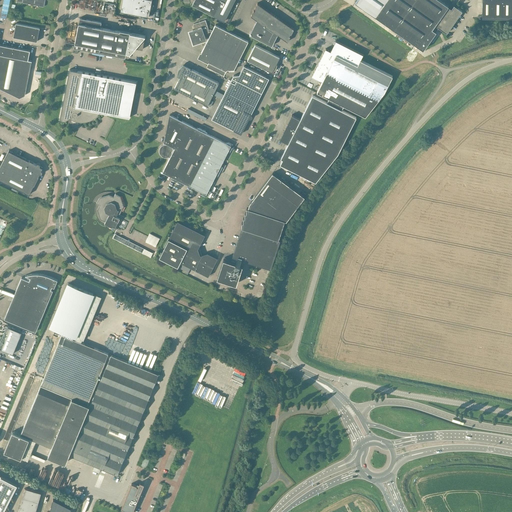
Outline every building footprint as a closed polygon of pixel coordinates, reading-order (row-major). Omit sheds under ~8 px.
[(122,0),(120,9),(120,11),(148,16),(151,0),(122,0)] [(193,0),(193,1),(191,4),(213,15),(224,21),(234,0),(193,0)] [(356,0),(355,2),(423,49),(436,31),(435,31),(438,27),(446,33),(462,11),(454,5),(451,9),(447,6),(448,5),(440,0),(356,0)] [(482,0),(482,18),(492,18),(492,0),(482,0)] [(492,0),(492,18),(502,18),(502,0),(492,0)] [(511,0),(502,0),(502,18),(511,18),(511,0)] [(257,20),(249,34),(272,46),(277,34),(287,41),(290,36),(289,35),(290,34),(291,34),(294,29),(257,3),(254,8),(255,9),(254,10),(253,10),(251,15),(257,20)] [(74,48),(125,58),(126,53),(130,53),(135,48),(142,49),(144,39),(143,38),(145,36),(100,27),(101,22),(80,18),(74,48)] [(195,29),(189,31),(193,44),(206,40),(204,33),(209,32),(209,31),(210,31),(211,32),(201,52),(211,57),(208,63),(225,72),(226,70),(234,69),(248,41),(215,24),(212,30),(210,29),(209,30),(205,20),(193,24),(195,29)] [(16,23),(13,37),(37,41),(39,27),(16,23)] [(325,48),(311,76),(322,81),(317,92),(329,98),(334,100),(344,105),(365,116),(384,92),(392,76),(360,59),(363,54),(336,41),(330,51),(325,48)] [(0,88),(19,98),(25,95),(32,61),(32,60),(28,59),(30,50),(0,44),(0,88)] [(279,57),(255,44),(247,60),(272,72),(279,57)] [(180,77),(174,88),(207,105),(213,94),(215,90),(219,82),(191,69),(191,70),(190,69),(190,68),(183,64),(178,69),(177,76),(180,77)] [(221,99),(211,119),(241,134),(249,118),(251,114),(262,92),(269,78),(244,66),(239,75),(233,75),(232,78),(224,94),(221,99)] [(59,120),(64,121),(69,118),(72,120),(73,120),(78,122),(80,122),(82,122),(84,122),(86,122),(89,121),(91,120),(93,118),(95,117),(97,115),(98,114),(100,112),(129,117),(135,82),(69,69),(59,120)] [(215,90),(213,94),(221,99),(224,94),(215,90)] [(280,139),(279,139),(280,140),(288,144),(281,158),(282,159),(280,164),(315,182),(338,153),(356,117),(341,110),(343,108),(344,105),(334,100),(329,98),(328,100),(327,102),(314,96),(312,95),(300,119),(292,115),(291,115),(292,116),(280,139)] [(164,142),(166,144),(165,144),(164,144),(163,144),(162,145),(161,145),(160,146),(160,147),(159,149),(159,150),(159,151),(159,152),(160,153),(160,155),(161,155),(162,156),(163,157),(164,157),(165,157),(167,157),(168,157),(170,157),(162,172),(174,177),(173,179),(180,182),(180,181),(203,192),(202,194),(207,196),(209,191),(208,190),(217,173),(218,173),(221,167),(220,166),(229,149),(230,149),(233,145),(228,142),(227,144),(205,132),(205,131),(199,127),(198,129),(169,114),(164,142)] [(0,179),(20,190),(25,192),(29,194),(33,186),(34,186),(38,176),(39,174),(41,174),(42,173),(42,171),(41,170),(40,166),(40,164),(39,163),(37,163),(36,164),(34,163),(34,162),(29,160),(9,150),(0,167),(0,179)] [(272,172),(249,203),(248,208),(246,208),(246,213),(245,213),(245,217),(243,217),(243,222),(242,222),(241,227),(232,256),(233,256),(231,261),(223,258),(217,277),(236,283),(242,264),(243,259),(268,267),(266,274),(268,275),(271,268),(280,239),(278,239),(284,220),(286,221),(304,196),(272,172)] [(104,223),(109,225),(115,228),(117,229),(116,228),(121,218),(122,219),(123,216),(119,214),(123,206),(120,196),(115,194),(113,197),(109,194),(99,198),(97,203),(100,204),(97,209),(101,219),(105,221),(104,223)] [(181,262),(183,263),(181,267),(188,271),(190,267),(208,276),(217,258),(207,252),(202,254),(201,255),(200,255),(198,248),(205,234),(178,221),(169,237),(170,237),(170,239),(168,238),(159,257),(178,266),(180,261),(182,261),(181,262)] [(146,241),(156,246),(160,238),(150,233),(146,241)] [(113,238),(137,250),(151,257),(153,253),(115,234),(113,238)] [(17,287),(4,318),(36,331),(53,290),(51,289),(52,286),(54,287),(57,280),(50,277),(48,276),(45,275),(43,274),(40,274),(37,274),(34,274),(29,274),(25,275),(30,277),(29,280),(21,277),(17,287)] [(12,431),(4,451),(21,458),(29,438),(51,447),(48,455),(65,462),(69,455),(103,469),(102,471),(102,472),(105,473),(106,470),(117,475),(158,375),(158,374),(152,371),(111,354),(110,357),(107,355),(108,353),(74,339),(75,336),(76,336),(93,293),(68,283),(50,326),(63,331),(62,334),(43,380),(20,435),(12,431)] [(7,326),(0,342),(0,348),(13,353),(21,332),(13,329),(7,326)] [(0,511),(2,511),(17,483),(1,475),(0,474),(0,511)] [(132,483),(123,505),(121,509),(128,511),(132,511),(144,484),(140,482),(139,484),(137,484),(137,485),(132,483)] [(35,511),(41,493),(25,488),(18,511),(35,511)] [(70,511),(71,508),(52,498),(48,511),(70,511)]
